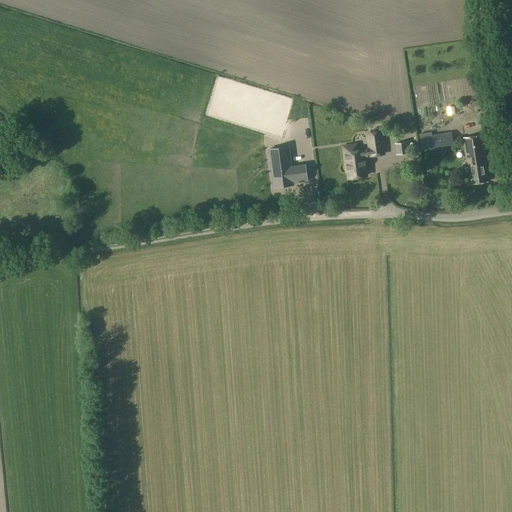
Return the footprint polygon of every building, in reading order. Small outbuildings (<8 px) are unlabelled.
[(454,114),(446,115),(447,123),(455,122),(454,114)] [(353,145),(343,146),(346,168),(347,168),(349,178),(367,175),(364,156),(370,155),(384,153),(381,132),(368,134),(370,150),(354,152),(353,145)] [(447,140),(446,134),(421,138),(422,148),(452,144),(451,139),(447,140)] [(482,135),(463,138),(467,165),(469,165),(472,184),(487,181),(485,163),(486,163),(482,135)] [(397,154),(408,152),(407,142),(395,144),(397,154)] [(291,182),(289,167),(287,147),(269,149),(274,187),(292,185),(291,182)] [(374,170),(374,179),(382,178),(382,169),(374,170)] [(396,244),(397,262),(430,261),(430,243),(396,244)]
